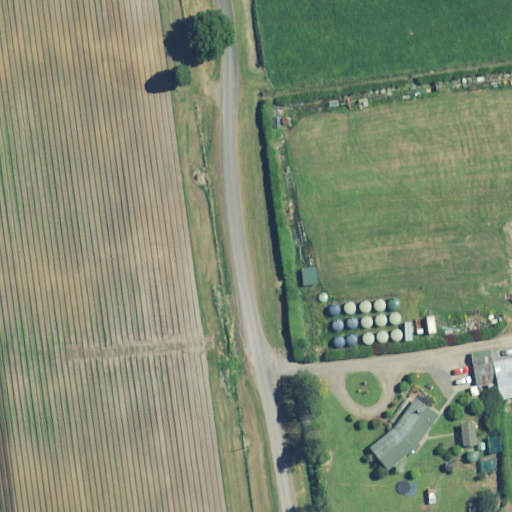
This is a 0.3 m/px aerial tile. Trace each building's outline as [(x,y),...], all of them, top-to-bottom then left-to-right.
[(315,268),(300,270),(302,286),(316,285),(315,268)] [(342,310),(342,309),(341,308),(341,307),(340,305),(339,305),(338,304),(336,303),(335,303),(334,303),(332,303),(331,304),(330,304),(329,305),(328,306),(327,307),(327,308),(326,310),(326,311),(326,312),(327,314),(328,315),(328,316),(329,317),(330,318),(332,318),(333,318),(334,318),(336,318),(337,318),(338,317),(339,316),(340,315),(341,314),(341,313),(342,312),(342,310)] [(332,333),(358,329),(357,318),(330,322),(332,333)] [(358,347),(357,334),(333,337),(334,349),(358,347)] [(485,365),(482,352),(471,355),(478,387),(495,383),(491,364),(485,365)] [(511,397),(511,359),(494,363),(501,400),(511,397)] [(369,449),(386,470),(414,448),(438,416),(416,400),(395,428),(369,449)] [(478,444),(474,424),(461,426),(464,447),(478,444)] [(472,480),(474,494),(501,490),(499,476),(472,480)]
